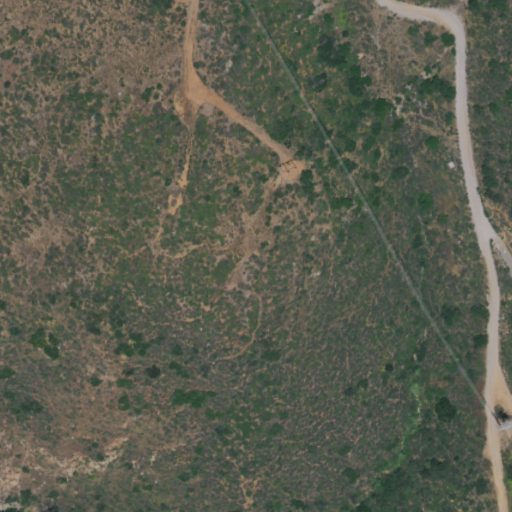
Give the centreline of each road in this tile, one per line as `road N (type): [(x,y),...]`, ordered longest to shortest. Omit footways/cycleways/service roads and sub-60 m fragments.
road 1 (track): [(186,84),(278,147),(291,166)]
road 2 (track): [(186,84),(192,107),(173,205)]
